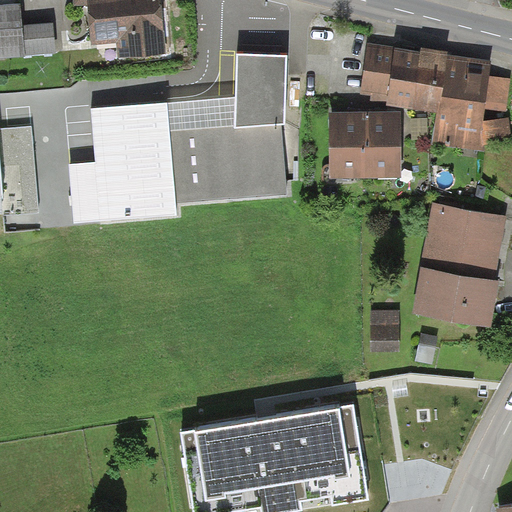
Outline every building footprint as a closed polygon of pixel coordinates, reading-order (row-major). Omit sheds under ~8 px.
[(73,0),(74,7),(87,5),(91,47),(117,44),(118,59),(166,55),(161,0),(73,0)] [(0,59),(25,57),(22,28),(21,5),(0,6),(0,59)] [(53,25),(22,28),(25,57),(56,55),(53,25)] [(422,49),(396,45),(396,47),(368,44),(361,96),(387,100),(386,107),(413,111),(422,49)] [(450,54),(422,49),(413,111),(437,115),(450,56),(450,54)] [(288,59),(237,56),(236,99),(235,127),(170,132),(168,105),(92,109),(96,164),(70,166),(74,225),(178,218),(177,205),(287,196),(282,127),(285,127),(288,59)] [(492,62),(450,56),(437,115),(432,145),(484,152),(485,148),(485,146),(483,124),(485,110),(490,77),(492,62)] [(511,80),(490,77),(485,110),(507,112),(511,80)] [(170,132),(235,127),(236,99),(168,105),(170,132)] [(365,114),(366,180),(402,180),(401,113),(374,114),(365,114)] [(330,180),(366,180),(365,114),(355,114),(329,114),(330,180)] [(511,135),(509,118),(483,124),(485,146),(511,140),(511,135)] [(0,216),(39,214),(30,128),(0,129),(0,216)] [(507,218),(432,204),(420,270),(422,271),(413,316),(490,330),(499,284),(495,283),(507,218)] [(405,350),(404,310),(374,311),(375,351),(405,350)] [(354,402),(183,428),(195,511),(259,511),(369,495),(354,402)]
